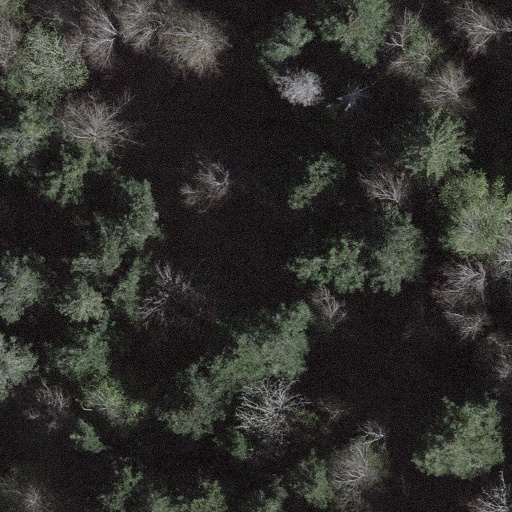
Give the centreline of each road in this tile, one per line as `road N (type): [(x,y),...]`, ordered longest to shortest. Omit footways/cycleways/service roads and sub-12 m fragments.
road 1 (motorway): [(156,511),(301,0)]
road 2 (motorway): [(50,0),(0,177)]
